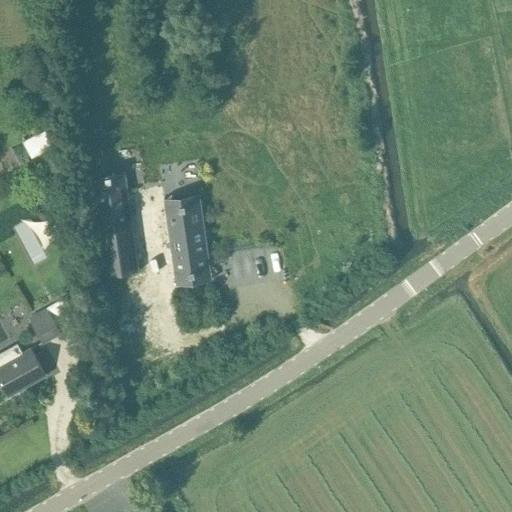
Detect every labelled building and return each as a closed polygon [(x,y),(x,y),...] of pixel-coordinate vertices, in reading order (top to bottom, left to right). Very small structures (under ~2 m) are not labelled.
[(32,157),(56,144),(47,127),(23,140),(32,157)] [(107,276),(140,271),(126,175),(93,180),(107,276)] [(175,275),(211,270),(202,203),(165,208),(175,275)] [(28,317),(43,344),(77,326),(62,299),(28,317)] [(0,379),(9,395),(46,375),(31,349),(23,353),(18,343),(0,352),(0,379)]
